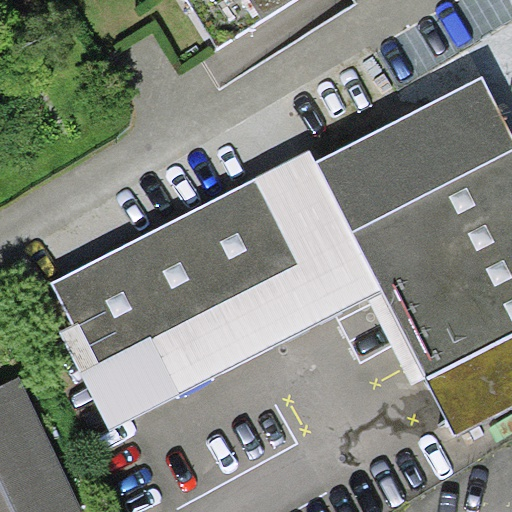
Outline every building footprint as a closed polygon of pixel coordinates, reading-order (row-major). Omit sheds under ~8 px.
[(286,0),(172,0),(203,50),(286,0)] [(511,416),(511,153),(476,84),(308,171),(359,274),(373,303),(397,345),(450,448),(511,416)] [(91,372),(70,329),(49,340),(98,439),(373,303),(359,274),(308,171),(302,160),(244,188),(288,275),(91,372)] [(288,275),(244,188),(48,285),(70,329),(91,372),(288,275)] [(72,511),(8,382),(0,386),(0,511),(72,511)]
